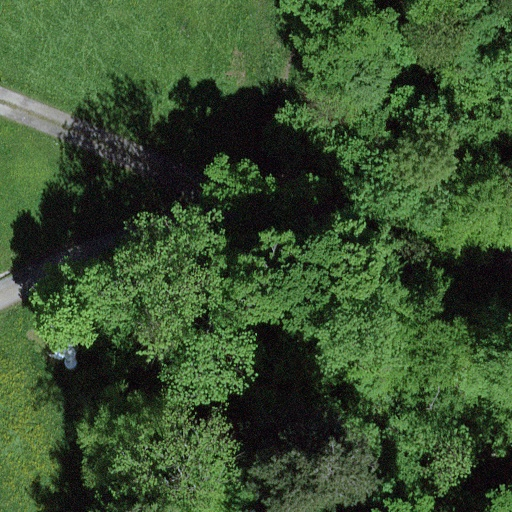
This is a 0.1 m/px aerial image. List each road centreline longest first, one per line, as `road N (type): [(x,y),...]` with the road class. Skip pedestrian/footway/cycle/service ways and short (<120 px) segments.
road 1 (track): [(0,294),(214,194),(433,251),(511,262)]
road 2 (track): [(214,194),(0,103)]
